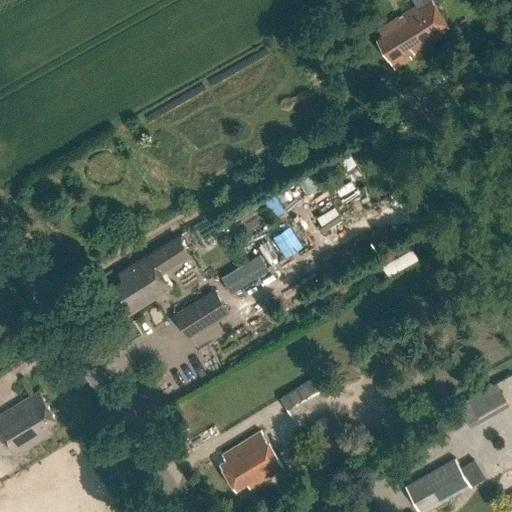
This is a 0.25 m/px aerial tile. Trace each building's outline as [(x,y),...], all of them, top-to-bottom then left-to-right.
[(431,0),(423,0),(379,28),(383,34),(376,39),(394,69),(411,59),(409,55),(450,30),(431,0)] [(429,59),(435,69),(442,65),(436,55),(429,59)] [(289,168),(298,187),(314,179),(305,161),(289,168)] [(407,209),(404,191),(378,196),(382,214),(407,209)] [(268,225),(254,231),(266,258),(280,251),(268,225)] [(107,287),(124,314),(170,286),(160,270),(189,252),(177,233),(114,272),(119,280),(107,287)] [(259,252),(220,275),(229,291),(268,268),(259,252)] [(171,313),(186,336),(228,309),(212,286),(171,313)] [(280,396),(291,416),(330,392),(318,373),(280,396)] [(467,398),(481,422),(509,405),(495,382),(467,398)] [(0,414),(0,429),(15,454),(53,431),(48,424),(56,419),(38,391),(0,414)] [(347,420),(319,437),(332,457),(359,441),(347,420)] [(283,467),(260,429),(222,452),(225,458),(219,462),(236,489),(248,482),(250,487),(283,467)] [(404,486),(418,511),(422,511),(470,485),(454,458),(404,486)]
